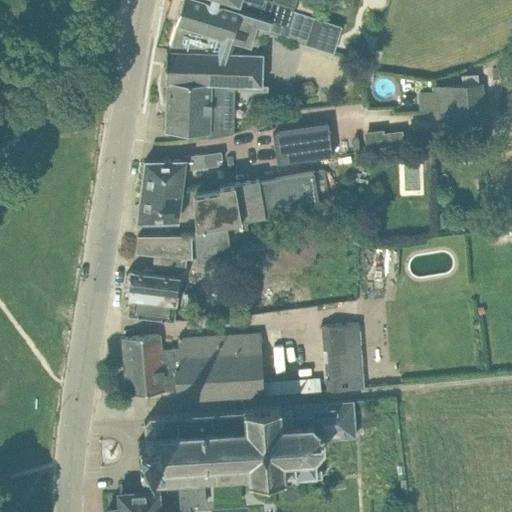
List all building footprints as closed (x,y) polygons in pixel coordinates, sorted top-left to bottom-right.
[(250,45),(257,23),(267,26),(269,19),(235,10),(216,4),(217,0),(181,0),(174,22),(250,45)] [(217,0),(216,4),(235,10),(269,19),(279,23),(287,25),(292,8),(266,0),(217,0)] [(314,16),(293,10),(288,25),(309,32),(306,43),(332,51),(340,24),(314,16)] [(262,53),(255,52),(246,52),(248,45),(174,22),(169,38),(166,50),(164,81),(166,81),(166,84),(218,87),(218,83),(238,84),(238,89),(268,90),(268,85),(262,84),(262,53)] [(218,83),(218,87),(166,84),(165,130),(208,132),(208,137),(234,133),(235,119),(232,119),(233,89),(238,89),(238,84),(218,83)] [(434,88),(436,119),(454,118),(454,119),(484,116),(482,83),(452,85),(452,86),(434,88)] [(276,163),(332,155),(328,122),(283,129),(272,133),(276,163)] [(182,191),(185,169),(210,165),(210,163),(217,162),(217,159),(222,158),(221,150),(184,156),(184,159),(144,159),(140,191),(158,193),(159,186),(164,187),(164,190),(180,192),(182,191)] [(318,209),(316,194),(316,191),(327,189),(324,172),(259,181),(259,179),(220,185),(220,189),(196,193),(193,197),(196,248),(195,248),(196,258),(197,258),(221,255),(230,253),(229,247),(245,245),(243,234),(248,234),(245,220),(318,209)] [(179,216),(182,191),(180,192),(164,190),(164,187),(159,186),(158,193),(140,191),(139,202),(135,204),(133,215),(134,215),(137,218),(136,220),(175,219),(179,216)] [(250,232),(252,251),(269,249),(267,230),(250,232)] [(191,257),(191,248),(191,234),(138,234),(135,252),(154,254),(151,271),(131,268),(130,269),(126,273),(125,281),(129,285),(128,286),(130,287),(128,296),(130,296),(128,314),(148,316),(174,319),(180,270),(184,271),(186,257),(191,257)] [(323,324),(326,377),(327,390),(363,387),(362,367),(360,322),(323,324)] [(327,390),(326,377),(264,381),(260,330),(180,337),(180,347),(163,348),(162,333),(142,335),(122,336),(127,393),(176,389),(177,390),(177,399),(327,390)] [(356,434),(354,420),(353,400),(311,404),(287,405),(287,407),(279,407),(279,406),(281,405),(279,403),(277,405),(245,407),(243,406),(242,407),(244,409),(244,410),(229,411),(229,409),(156,414),(156,416),(151,416),(150,414),(148,415),(149,417),(145,421),(144,420),(143,422),(145,423),(145,428),(143,429),(144,431),(146,430),(149,433),(147,433),(144,436),(144,440),(141,440),(139,438),(137,440),(139,442),(140,458),(138,461),(141,463),(142,460),(146,460),(146,464),(149,467),(151,467),(149,470),(147,469),(146,471),(148,472),(149,477),(141,482),(203,480),(213,479),(214,481),(215,481),(215,479),(230,478),(231,480),(233,480),(233,478),(249,477),(247,480),(249,482),(251,478),(284,476),(284,479),(292,479),(292,480),(296,480),(296,478),(313,477),(313,478),(321,477),(321,470),(315,471),(314,461),(315,461),(315,455),(313,455),(322,446),(324,447),(325,444),(322,443),(322,437),(356,434)] [(205,503),(203,480),(141,482),(121,483),(122,492),(119,492),(120,507),(109,507),(104,511),(189,511),(189,504),(205,503)]
